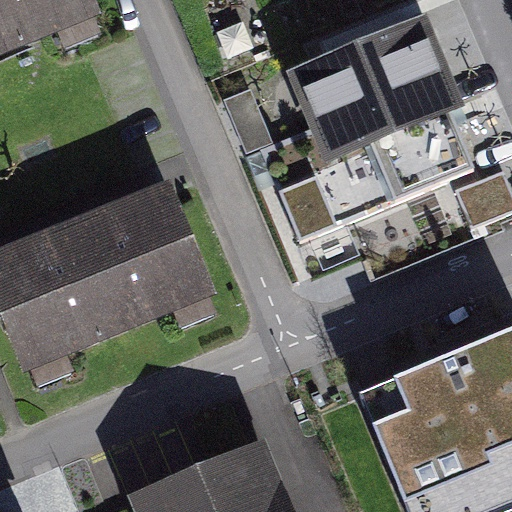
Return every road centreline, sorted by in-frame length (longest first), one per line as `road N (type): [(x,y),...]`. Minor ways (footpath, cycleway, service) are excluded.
road 1 (residential): [(143,0),(289,343)]
road 2 (residential): [(0,464),(289,343)]
road 3 (residential): [(289,343),(511,254)]
